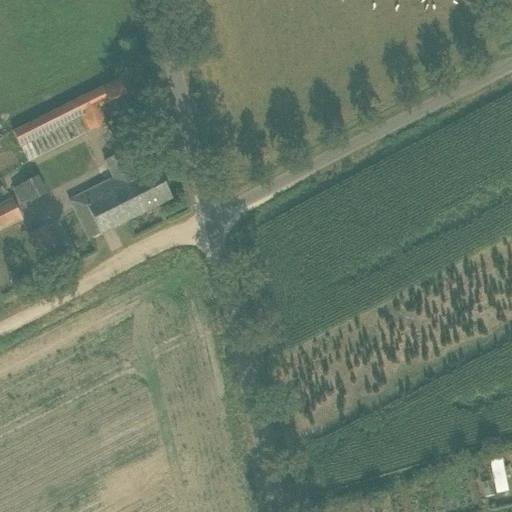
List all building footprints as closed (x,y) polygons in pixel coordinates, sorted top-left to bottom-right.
[(80,118),(88,132),(106,123),(99,109),(127,95),(119,80),(12,133),(21,148),(80,118)] [(136,182),(122,153),(104,162),(112,178),(68,200),(89,241),(171,200),(157,171),(136,182)] [(10,187),(17,204),(42,194),(35,176),(10,187)] [(11,200),(0,205),(0,233),(22,222),(11,200)] [(45,225),(24,235),(39,266),(60,256),(45,225)]
